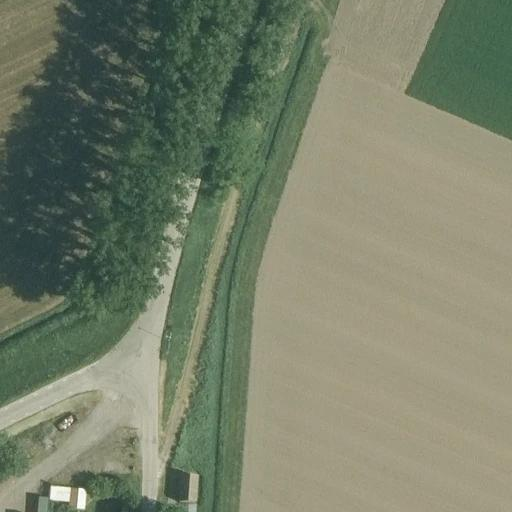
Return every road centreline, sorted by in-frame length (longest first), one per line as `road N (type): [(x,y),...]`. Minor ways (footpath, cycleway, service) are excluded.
road 1 (unclassified): [(152,364),(167,270),(256,0)]
road 2 (unclassified): [(0,416),(97,372),(152,364)]
road 3 (unclassified): [(150,511),(152,364)]
